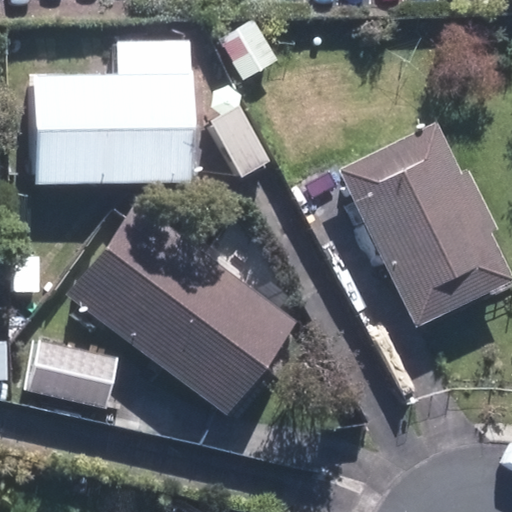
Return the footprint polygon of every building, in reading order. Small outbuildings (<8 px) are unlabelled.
[(19,87),(21,192),(171,189),(169,55),(105,56),(106,86),(19,87)] [(237,121),(203,138),(227,189),(262,172),(237,121)] [(416,134),(325,178),(400,332),(490,288),(416,134)] [(120,213),(51,303),(207,420),(276,331),(120,213)] [(20,334),(6,393),(91,414),(105,355),(20,334)] [(2,461),(0,467),(0,495),(58,511),(136,511),(140,501),(2,461)]
